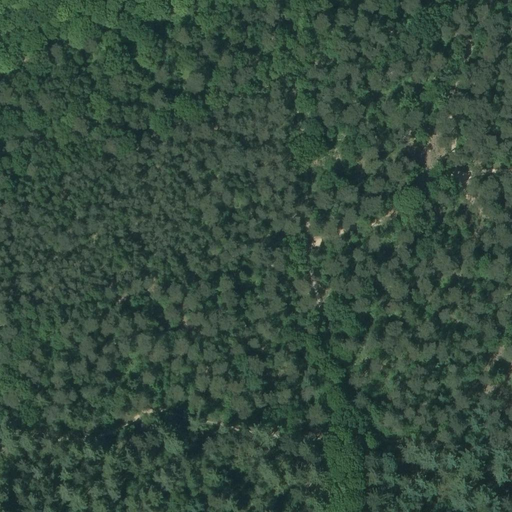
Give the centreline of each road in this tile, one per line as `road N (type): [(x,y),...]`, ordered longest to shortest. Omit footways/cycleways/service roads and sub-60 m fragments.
road 1 (track): [(276,0),(302,147),(307,263),(327,354),(339,511)]
road 2 (track): [(0,208),(472,0)]
road 3 (track): [(0,327),(307,257)]
